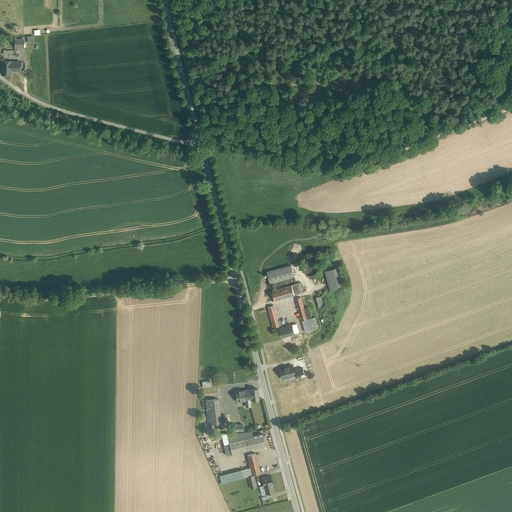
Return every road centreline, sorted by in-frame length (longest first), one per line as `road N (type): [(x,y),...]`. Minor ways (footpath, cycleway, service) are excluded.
road 1 (tertiary): [(166,0),(297,511)]
road 2 (track): [(511,106),(338,170),(207,139)]
road 3 (track): [(234,281),(85,299),(0,298)]
road 4 (track): [(207,139),(181,141),(53,107),(0,75)]
